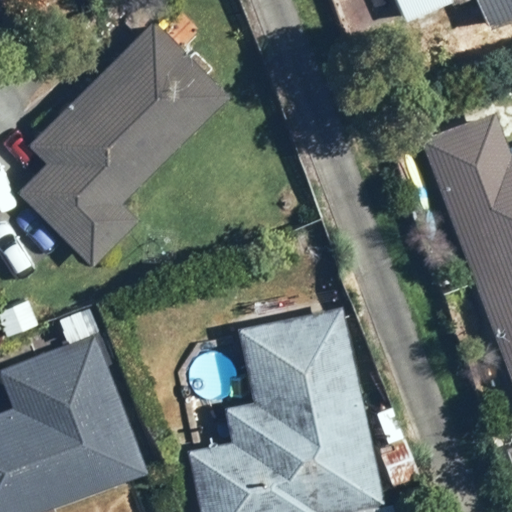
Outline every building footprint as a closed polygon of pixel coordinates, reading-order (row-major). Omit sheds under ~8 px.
[(511,0),(395,0),(407,24),(455,1),(457,6),(468,0),(479,0),(493,29),(511,19),(511,0)] [(122,203),(228,100),(154,23),(30,143),(48,162),(20,189),(92,264),(138,219),(122,203)] [(425,141),(511,371),(511,154),(497,114),(425,141)] [(27,300),(0,311),(0,317),(7,336),(37,324),(27,300)] [(88,307),(61,317),(70,343),(97,333),(88,307)] [(242,329),(257,403),(226,410),(233,444),(193,452),(205,511),(342,511),(385,503),(345,308),(242,329)] [(16,408),(0,413),(0,511),(41,511),(145,475),(95,337),(3,371),(16,408)] [(378,448),(394,487),(421,476),(405,437),(378,448)]
